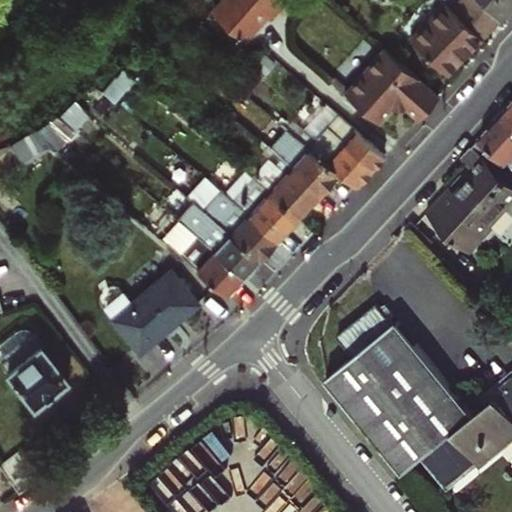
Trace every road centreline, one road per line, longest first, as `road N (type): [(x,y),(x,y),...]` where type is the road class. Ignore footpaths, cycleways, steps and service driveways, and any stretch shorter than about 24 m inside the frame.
road 1 (residential): [(249,337),(361,231),(511,63)]
road 2 (residential): [(42,511),(249,337)]
road 3 (residential): [(395,511),(249,337)]
